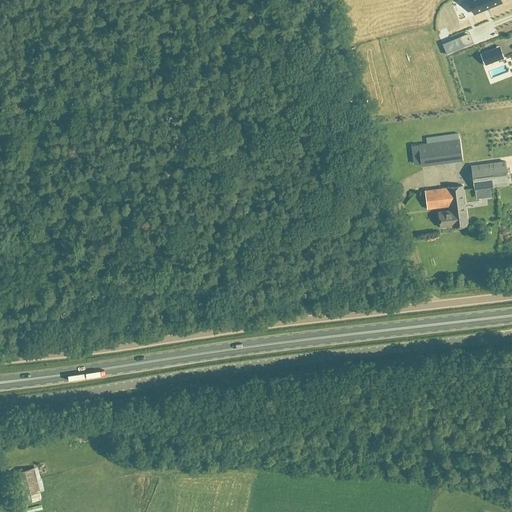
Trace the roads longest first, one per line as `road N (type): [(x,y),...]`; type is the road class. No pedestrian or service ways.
road 1 (unclassified): [(0,404),(511,335)]
road 2 (primary): [(0,382),(511,316)]
road 3 (unclassified): [(0,361),(511,297)]
